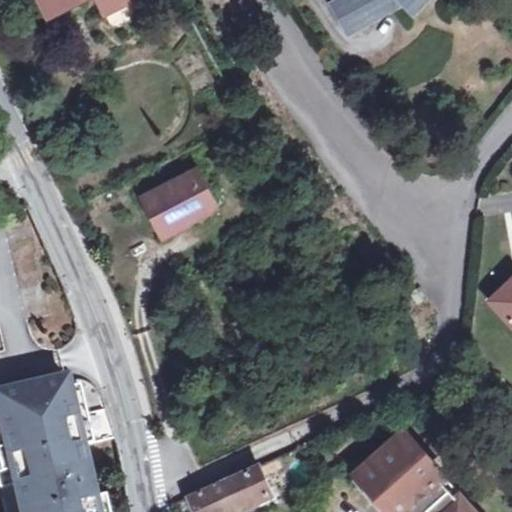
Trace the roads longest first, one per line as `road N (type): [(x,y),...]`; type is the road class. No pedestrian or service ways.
road 1 (residential): [(143,504),(442,377),(458,298),(419,214)]
road 2 (secondary): [(0,120),(92,313),(120,390),(143,504)]
road 3 (residential): [(252,0),(364,166),(419,214)]
road 4 (residential): [(419,214),(455,190),(511,113)]
